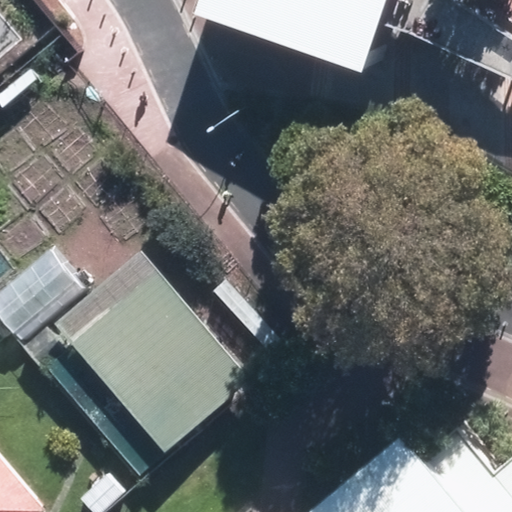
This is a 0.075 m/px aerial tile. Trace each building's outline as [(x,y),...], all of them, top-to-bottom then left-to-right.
[(251,0),(405,47),(415,17),(420,0),(251,0)] [(0,298),(31,335),(93,282),(94,282),(57,239),(0,287),(0,298)] [(241,349),(152,245),(70,316),(159,420),(241,349)] [(71,340),(53,319),(31,337),(50,359),(71,340)] [(511,511),(511,457),(507,462),(471,418),(442,441),(425,421),(314,511),(279,511),(255,483),(219,511),(511,511)] [(0,511),(45,511),(59,501),(0,431),(0,511)] [(132,486),(114,465),(87,488),(104,509),(132,486)]
